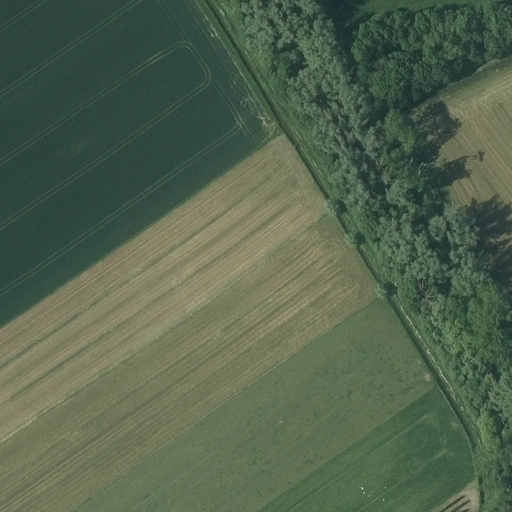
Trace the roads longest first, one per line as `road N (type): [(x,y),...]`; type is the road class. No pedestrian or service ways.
road 1 (track): [(484,511),(469,426),(204,0)]
road 2 (track): [(511,370),(400,117),(404,106),(511,51)]
